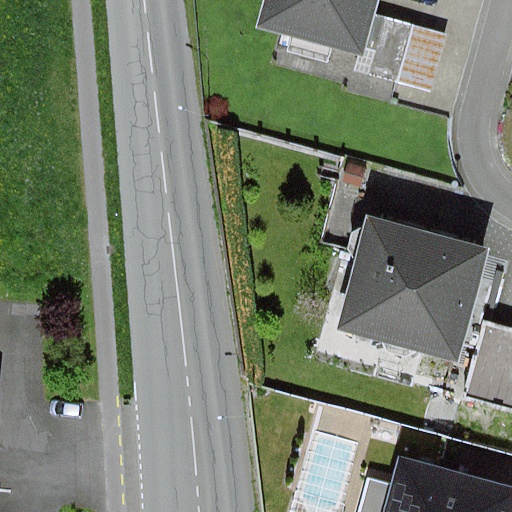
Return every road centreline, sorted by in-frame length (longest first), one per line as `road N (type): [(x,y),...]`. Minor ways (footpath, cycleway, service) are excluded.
road 1 (primary): [(202,511),(146,0)]
road 2 (residential): [(511,206),(488,186),(483,123),(511,18)]
